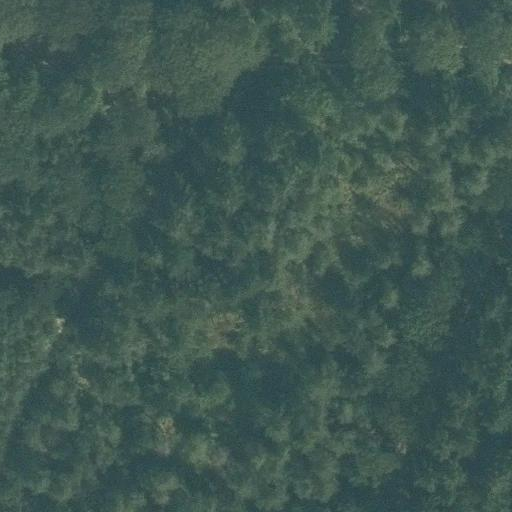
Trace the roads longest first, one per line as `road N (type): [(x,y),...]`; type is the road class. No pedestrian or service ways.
road 1 (track): [(0,61),(511,47)]
road 2 (unknown): [(237,56),(219,69),(146,205),(68,320),(0,460)]
road 3 (track): [(381,511),(414,415),(511,210)]
